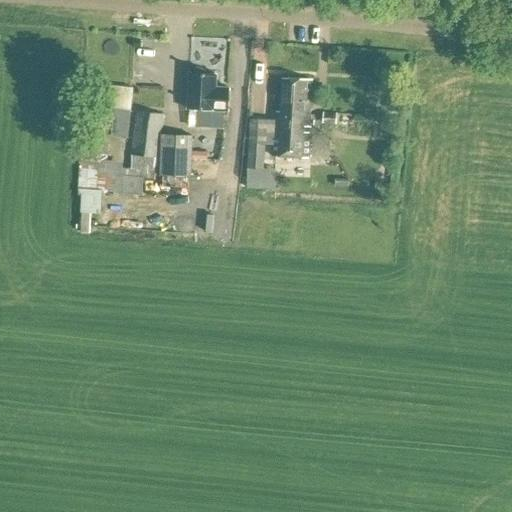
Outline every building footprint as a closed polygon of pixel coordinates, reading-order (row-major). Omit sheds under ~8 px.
[(218,76),(205,74),(205,72),(202,69),(198,69),(194,71),(193,73),(190,73),(188,110),(197,110),(195,127),(223,130),(224,112),(228,113),(230,90),(217,89),(218,76)] [(309,159),(312,81),(283,80),(282,112),(277,112),(276,121),(275,146),(275,157),(309,159)] [(130,111),(86,107),(83,130),(105,132),(106,123),(112,123),(110,137),(127,139),(130,111)] [(160,159),(162,136),(165,115),(137,112),(130,156),(132,156),(130,171),(121,170),(121,163),(106,162),(108,144),(104,143),(105,133),(83,131),(77,195),(81,195),(79,212),(83,212),(81,233),(87,233),(89,213),(97,214),(100,191),(141,195),(143,178),(154,179),(156,159),(160,159)] [(337,125),(338,113),(324,112),(323,124),(337,125)] [(275,146),(276,121),(250,120),(246,188),(275,190),(276,168),(264,167),(265,146),(275,146)] [(163,134),(159,173),(190,177),(192,159),(193,150),(191,150),(192,138),(163,134)] [(193,150),(192,159),(206,161),(207,152),(193,150)]
